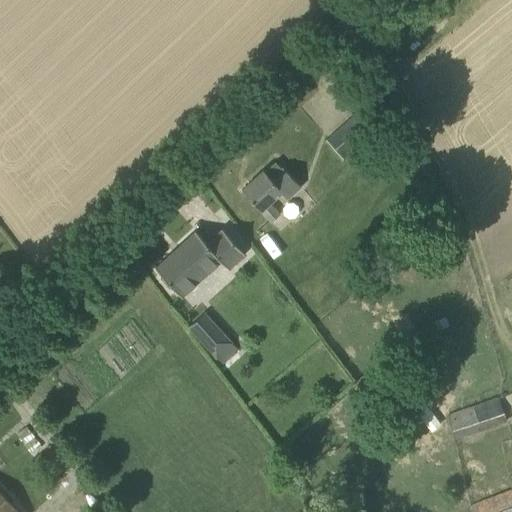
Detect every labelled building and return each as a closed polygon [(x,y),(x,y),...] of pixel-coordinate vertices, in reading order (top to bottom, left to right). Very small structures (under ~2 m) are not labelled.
[(376,133),(393,120),(377,97),(357,113),(327,140),(344,159),(375,132),(376,133)] [(283,167),(278,162),(266,172),(264,170),(242,189),(271,221),(281,213),(271,202),(283,191),(289,198),(302,186),(284,167),(283,167)] [(196,231),(156,268),(182,297),(222,260),(228,267),(244,252),(223,229),(207,243),(196,231)] [(206,310),(188,327),(222,363),(240,347),(206,310)] [(432,431),(442,423),(419,392),(409,399),(432,431)] [(456,438),(508,419),(500,396),(448,415),(456,438)] [(475,511),(511,511),(511,489),(473,504),(475,511)] [(0,511),(22,511),(0,490),(0,511)]
